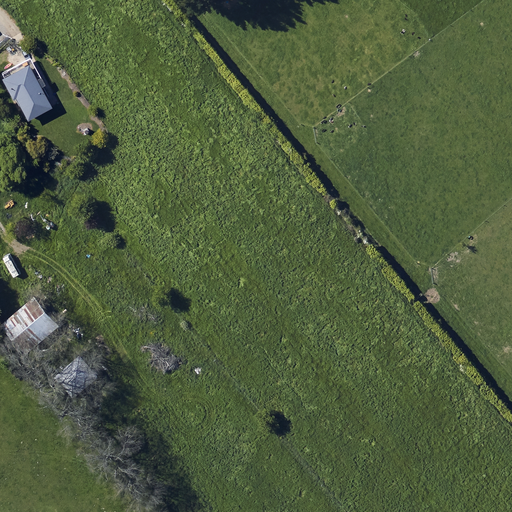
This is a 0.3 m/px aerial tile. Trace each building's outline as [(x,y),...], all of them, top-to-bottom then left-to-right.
[(54,100),(32,59),(5,73),(15,94),(19,92),(29,113),(54,100)] [(0,201),(27,180),(21,173),(0,189),(0,201)] [(38,194),(33,188),(9,208),(14,214),(38,194)] [(38,308),(29,295),(0,316),(0,320),(11,336),(28,324),(37,336),(58,321),(45,303),(38,308)] [(99,331),(88,337),(100,359),(111,353),(99,331)] [(94,368),(83,357),(73,368),(83,379),(94,368)]
